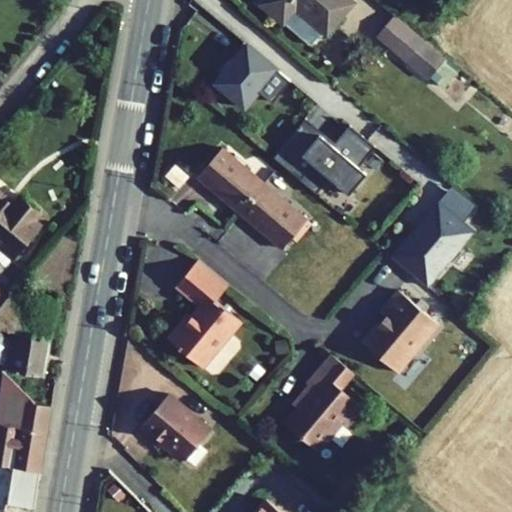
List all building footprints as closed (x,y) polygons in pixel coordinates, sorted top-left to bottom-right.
[(352,3),(349,0),(264,0),(261,4),(311,45),(322,31),(326,34),(352,3)] [(393,17),(377,36),(427,79),(429,77),(443,60),(393,17)] [(290,81),(247,45),(215,83),(244,108),(257,91),(272,104),(290,81)] [(444,89),(457,72),(443,60),(429,77),(444,89)] [(293,155),(314,130),(302,120),(282,145),(293,155)] [(366,174),(319,134),(301,155),(312,164),(299,180),(315,193),(328,177),(349,194),(366,174)] [(282,145),(272,157),(283,167),(293,155),(282,145)] [(222,148),(197,177),(240,212),(264,184),(222,148)] [(283,167),(288,171),(298,159),(293,155),(283,167)] [(178,188),(188,176),(175,164),(165,176),(178,188)] [(327,181),(319,192),(339,208),(347,197),(327,181)] [(240,212),(282,248),(306,219),(264,184),(240,212)] [(475,205),(451,185),(437,202),(438,204),(460,222),(475,205)] [(0,249),(11,258),(38,225),(31,219),(38,211),(21,198),(11,210),(4,204),(5,201),(0,196),(0,249)] [(438,204),(391,257),(425,286),(471,231),(460,222),(438,204)] [(0,261),(5,265),(11,258),(0,249),(0,261)] [(186,320),(184,318),(168,338),(201,366),(240,320),(215,300),(228,284),(197,259),(175,285),(199,305),(190,316),(186,320)] [(0,301),(8,292),(0,284),(0,301)] [(438,323),(398,289),(380,311),(385,315),(378,324),(376,322),(361,341),(397,371),(438,323)] [(459,291),(450,301),(461,309),(469,300),(459,291)] [(0,328),(16,331),(49,336),(54,306),(10,293),(0,305),(0,328)] [(429,304),(440,314),(446,307),(435,297),(429,304)] [(50,336),(49,336),(16,331),(14,345),(0,331),(0,362),(7,370),(43,377),(50,336)] [(275,339),(277,354),(288,353),(286,338),(275,339)] [(330,353),(305,383),(307,384),(312,389),(296,408),(283,423),(317,451),(342,420),(346,424),(361,405),(340,388),(353,373),(330,353)] [(0,465),(40,471),(50,405),(34,402),(5,373),(0,400),(0,465)] [(312,389),(307,384),(290,403),(296,408),(312,389)] [(185,458),(210,429),(168,393),(141,424),(159,439),(157,442),(177,459),(185,458)] [(408,426),(400,438),(409,444),(417,433),(408,426)] [(125,494),(113,482),(106,489),(118,501),(125,494)] [(282,511),(265,498),(253,511),(282,511)]
